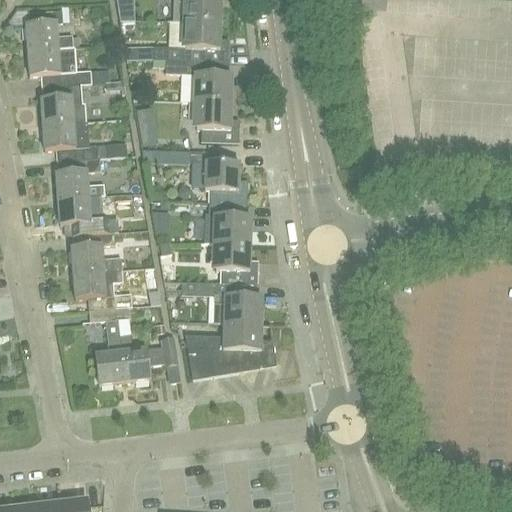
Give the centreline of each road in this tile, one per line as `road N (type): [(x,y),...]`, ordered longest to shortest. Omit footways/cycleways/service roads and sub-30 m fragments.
road 1 (residential): [(0,151),(62,458)]
road 2 (tertiary): [(323,248),(280,0)]
road 3 (residential): [(126,450),(352,422)]
road 4 (tertiary): [(511,225),(323,248)]
road 5 (tertiary): [(323,248),(352,422)]
